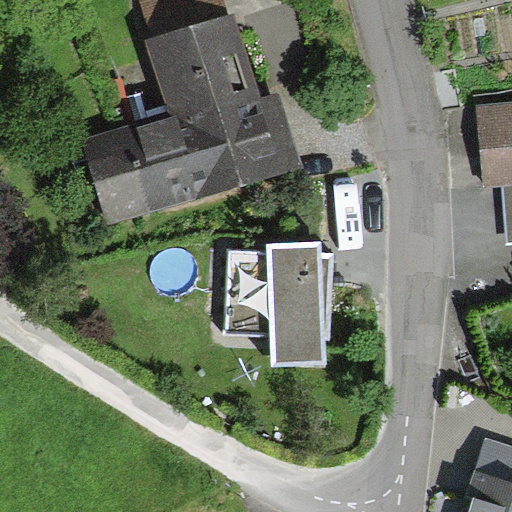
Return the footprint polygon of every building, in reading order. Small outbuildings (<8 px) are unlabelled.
[(85,152),(109,228),(301,169),(280,99),(259,106),(233,23),(151,48),(174,124),(85,152)] [(485,189),(505,188),(511,187),(511,107),(480,110),(485,189)] [(325,344),(332,345),(333,262),(321,262),(321,253),(270,253),(271,258),(230,256),(228,339),(272,340),(273,372),(327,372),(325,344)] [(511,450),(487,443),(476,478),(511,488),(511,450)] [(511,511),(511,488),(476,478),(465,511),(511,511)]
